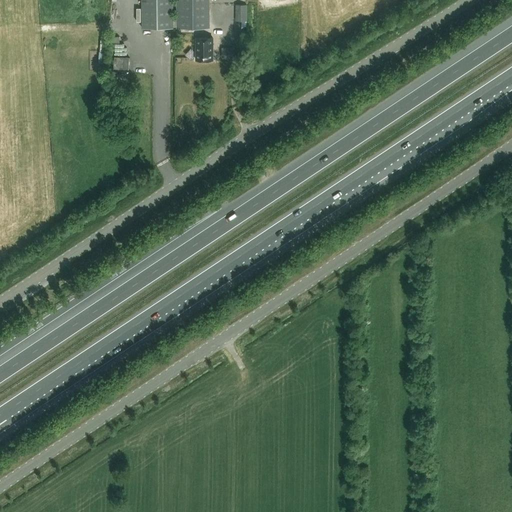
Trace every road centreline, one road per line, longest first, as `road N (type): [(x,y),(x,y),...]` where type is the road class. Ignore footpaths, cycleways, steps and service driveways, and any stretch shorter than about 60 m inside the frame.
road 1 (unclassified): [(0,488),(511,142)]
road 2 (motorway): [(511,33),(0,374)]
road 3 (motorway): [(3,414),(511,75)]
road 4 (unclassified): [(0,302),(470,0)]
